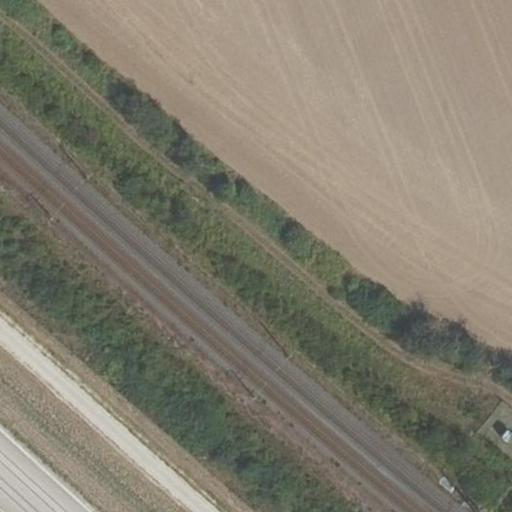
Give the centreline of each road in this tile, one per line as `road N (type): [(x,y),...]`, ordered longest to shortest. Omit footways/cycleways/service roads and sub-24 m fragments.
road 1 (track): [(0,14),(419,376),(511,394)]
road 2 (track): [(0,321),(207,511)]
